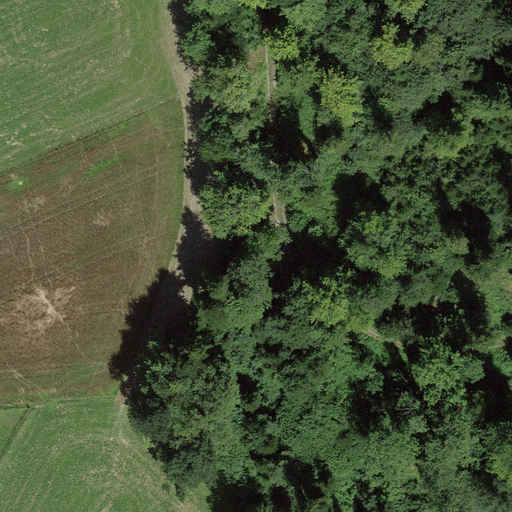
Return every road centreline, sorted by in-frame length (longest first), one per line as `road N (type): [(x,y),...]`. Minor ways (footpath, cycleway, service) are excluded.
road 1 (track): [(257,0),(283,236),(300,279)]
road 2 (track): [(300,279),(336,315),(384,338),(436,348),(511,341)]
